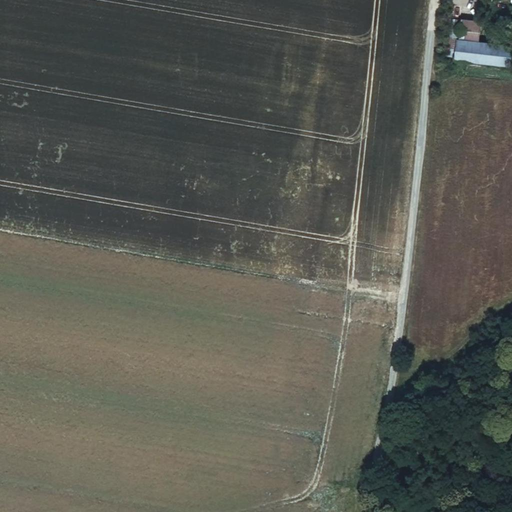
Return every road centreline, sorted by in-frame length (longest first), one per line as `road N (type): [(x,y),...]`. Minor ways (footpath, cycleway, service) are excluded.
road 1 (residential): [(376,476),(435,0)]
road 2 (track): [(511,342),(456,417),(417,455),(376,476)]
